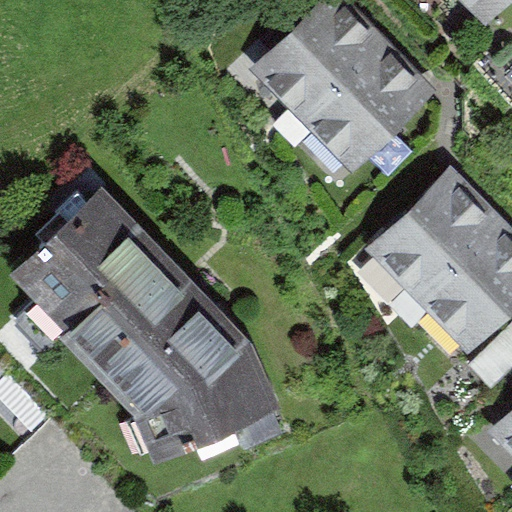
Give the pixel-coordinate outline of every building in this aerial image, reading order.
[(307,110),(378,40),(338,0),(325,0),(261,64),(307,110)] [(478,0),(487,8),(495,0),(478,0)] [(352,157),(424,87),(378,40),(307,110),(352,157)] [(423,290),(495,220),(449,174),(377,244),(423,290)] [(151,511),(161,503),(147,488),(176,460),(162,445),(269,398),(244,342),(100,191),(0,286),(0,355),(53,411),(50,414),(52,417),(65,405),(93,435),(81,447),(143,511),(151,511)] [(511,237),(495,220),(423,290),(469,337),(511,294),(511,237)] [(511,321),(469,362),(490,384),(511,362),(511,321)] [(511,414),(500,426),(511,438),(511,414)]
